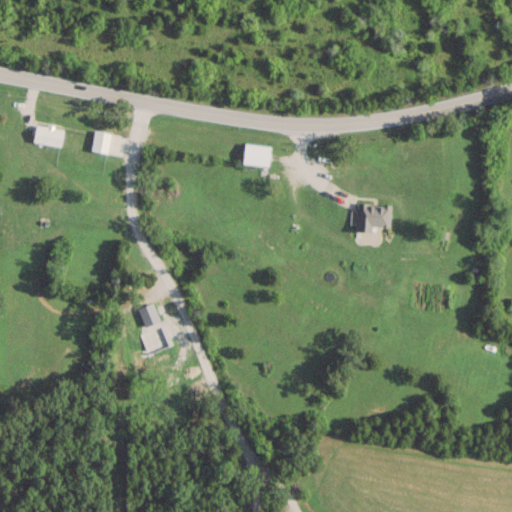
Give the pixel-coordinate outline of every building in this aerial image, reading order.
[(22,135),(30,136),(31,124),(23,123),(22,135)] [(61,124),(33,125),(33,144),(61,143),(61,124)] [(107,151),(109,131),(93,129),(91,150),(107,151)] [(269,164),(269,143),(244,143),(244,164),(269,164)] [(390,202),(356,202),(356,231),(373,231),(373,225),(390,225),(390,202)] [(158,321),(153,302),(138,306),(144,325),(158,321)]
